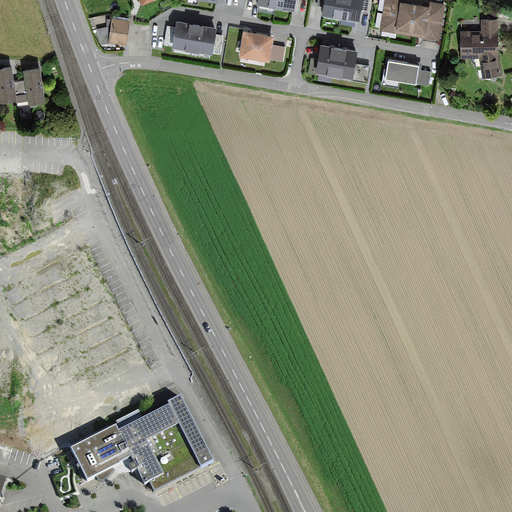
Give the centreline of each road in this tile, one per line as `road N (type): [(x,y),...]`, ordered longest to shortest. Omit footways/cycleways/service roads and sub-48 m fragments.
road 1 (secondary): [(304,511),(130,170),(89,68)]
road 2 (residential): [(89,68),(134,63),(511,122)]
